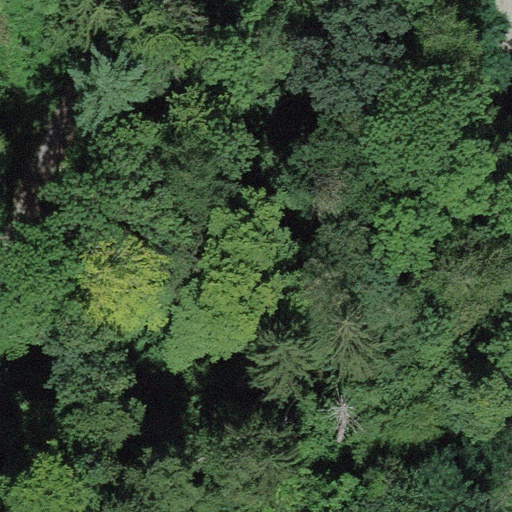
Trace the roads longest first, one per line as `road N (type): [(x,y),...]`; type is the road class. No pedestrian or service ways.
road 1 (track): [(0,282),(124,0)]
road 2 (track): [(498,0),(511,136)]
